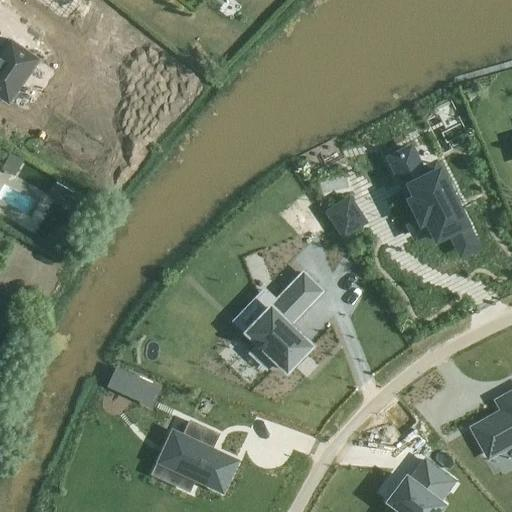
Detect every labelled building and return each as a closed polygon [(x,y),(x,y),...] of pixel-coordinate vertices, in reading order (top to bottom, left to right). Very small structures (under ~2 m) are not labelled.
[(10,41),(0,54),(0,98),(8,105),(38,60),(10,41)] [(27,155),(39,163),(48,147),(36,140),(27,155)] [(429,192),(409,202),(418,220),(420,225),(426,222),(432,234),(436,241),(449,235),(454,244),(471,235),(439,171),(422,179),(429,192)] [(348,200),(328,214),(343,236),(363,223),(348,200)] [(279,301),(247,334),(260,346),(251,355),(266,369),(274,360),(287,372),(310,348),(288,326),(320,292),(303,276),(293,287),(291,285),(277,299),(279,301)] [(504,413),(474,429),(489,457),(511,443),(511,395),(498,403),(504,413)] [(415,421),(400,404),(389,414),(404,431),(415,421)] [(173,434),(165,452),(176,457),(165,480),(173,483),(188,490),(193,478),(222,492),(235,463),(209,451),(216,436),(190,424),(184,439),(173,434)] [(65,462),(49,507),(70,511),(79,488),(86,468),(65,462)] [(393,507),(389,511),(437,511),(442,506),(437,502),(452,482),(441,474),(440,475),(426,494),(406,479),(395,493),(394,495),(395,495),(390,502),(389,501),(388,503),(393,507)]
